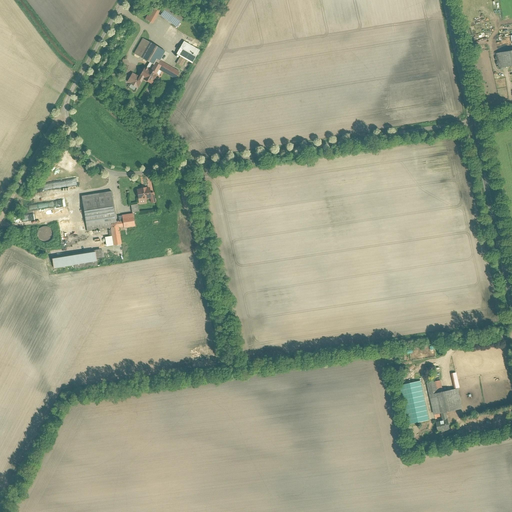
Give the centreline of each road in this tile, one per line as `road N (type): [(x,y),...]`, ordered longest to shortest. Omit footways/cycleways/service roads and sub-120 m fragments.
road 1 (unclassified): [(124,0),(64,105),(70,136),(108,175),(470,124)]
road 2 (tertiary): [(470,124),(511,306)]
road 3 (tertiary): [(443,0),(470,124)]
